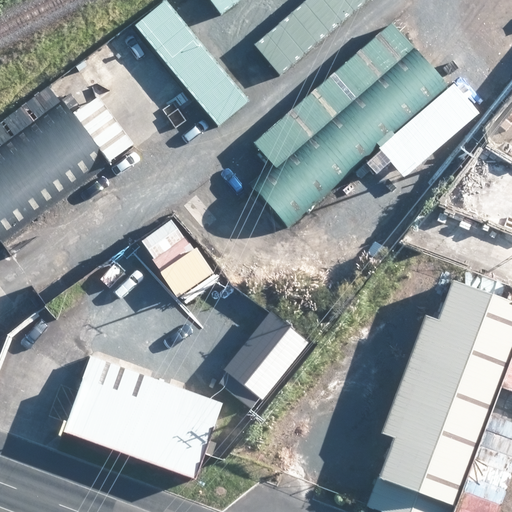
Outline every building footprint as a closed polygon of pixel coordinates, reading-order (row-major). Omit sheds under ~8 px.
[(399,133),(453,86),(423,50),(389,79),(379,68),(370,77),(379,87),(283,171),(280,168),(258,187),(292,226),(385,146),(387,148),(401,136),(399,133)] [(0,246),(112,163),(55,86),(0,126),(0,246)] [(161,261),(192,238),(179,221),(148,244),(161,261)] [(183,299),(222,274),(205,250),(167,274),(183,299)] [(451,496),(511,330),(511,295),(449,272),(434,311),(420,306),(376,425),(390,429),(375,468),(369,466),(358,496),(400,511),(439,511),(446,495),(451,496)] [(316,343),(277,313),(231,372),(232,373),(224,383),(257,409),(265,399),(270,403),(316,343)] [(342,326),(358,339),(368,326),(353,313),(342,326)] [(90,385),(73,435),(202,481),(229,405),(97,357),(90,379),(92,380),(90,385)] [(308,380),(329,396),(339,383),(317,367),(308,380)] [(265,433),(289,447),(297,433),(273,420),(265,433)]
